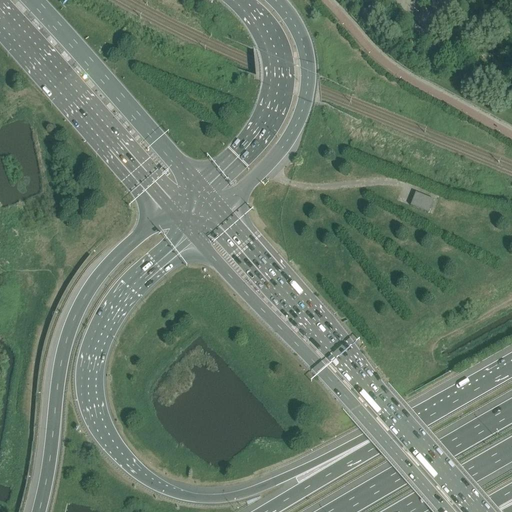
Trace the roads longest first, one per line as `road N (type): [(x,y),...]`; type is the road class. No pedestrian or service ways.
road 1 (motorway): [(420,421),(235,496),(183,497),(139,476),(100,427),(92,372),(128,296),(194,236)]
road 2 (primary): [(482,511),(219,211)]
road 3 (primary): [(194,236),(446,511)]
road 4 (motorway): [(170,210),(101,272),(74,316),(37,511)]
road 5 (primary): [(0,16),(170,210)]
road 6 (tertiary): [(219,211),(275,156),(307,95),(305,49),(274,0)]
road 7 (primary): [(196,185),(32,0)]
road 8 (tertiary): [(230,0),(264,44),(269,89),(246,136),(196,185)]
road 9 (motorway): [(511,411),(337,511)]
road 10 (motorway): [(420,421),(265,511)]
road 11 (motorway): [(403,511),(511,449)]
